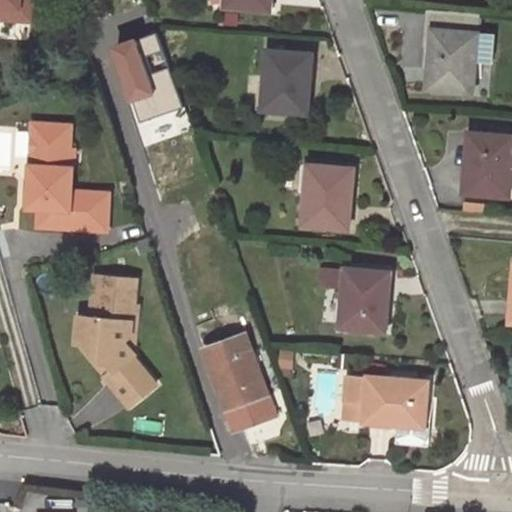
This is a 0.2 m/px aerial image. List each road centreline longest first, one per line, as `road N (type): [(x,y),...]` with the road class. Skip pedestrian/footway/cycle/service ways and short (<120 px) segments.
road 1 (residential): [(499,497),(502,461),(479,382),(347,0)]
road 2 (residential): [(499,497),(0,455)]
